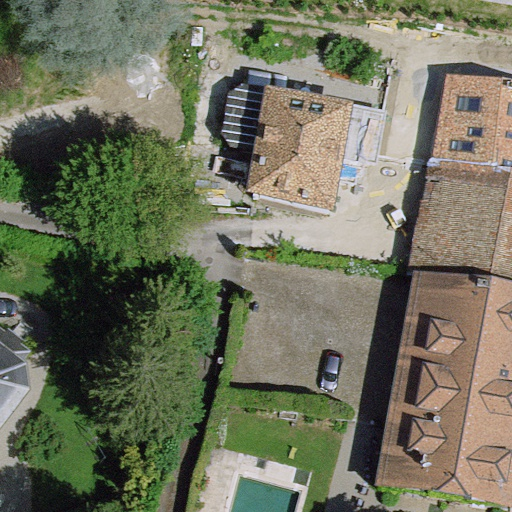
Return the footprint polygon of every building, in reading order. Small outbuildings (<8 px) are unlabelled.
[(449,169),(511,178),(511,96),(463,89),(449,169)] [(264,156),(275,100),(245,94),(233,101),(226,138),(234,151),(264,156)] [(264,156),(256,197),(330,217),(336,185),(350,115),(275,100),(264,156)] [(386,120),(350,115),(336,185),(357,189),(362,164),(377,167),(386,120)] [(431,285),(511,299),(511,178),(449,169),(431,285)] [(393,429),(511,449),(511,299),(431,285),(419,283),(393,429)] [(0,420),(19,396),(17,374),(12,370),(23,355),(0,337),(0,420)] [(511,511),(511,449),(393,429),(382,490),(511,511)]
